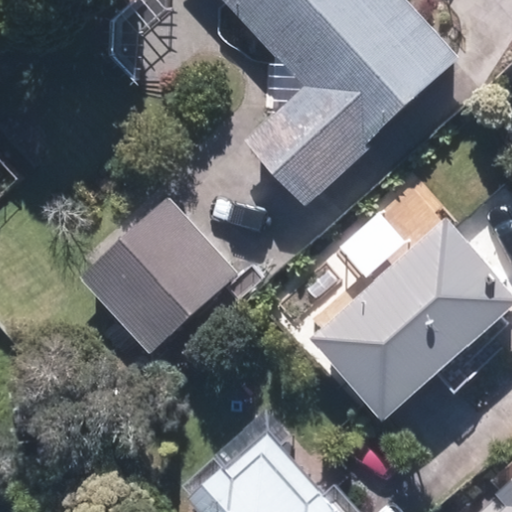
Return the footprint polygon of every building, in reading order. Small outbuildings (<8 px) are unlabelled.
[(241,0),(287,56),(280,116),(260,141),(318,203),(474,59),(420,0),(241,0)] [(250,275),(182,199),(95,276),(163,353),(250,275)] [(511,266),(463,210),(324,329),(400,417),(511,320),(511,266)] [(71,385),(19,384),(18,424),(70,426),(71,385)] [(240,464),(207,493),(223,511),(367,511),(345,486),(334,496),(291,446),(253,479),(240,464)]
